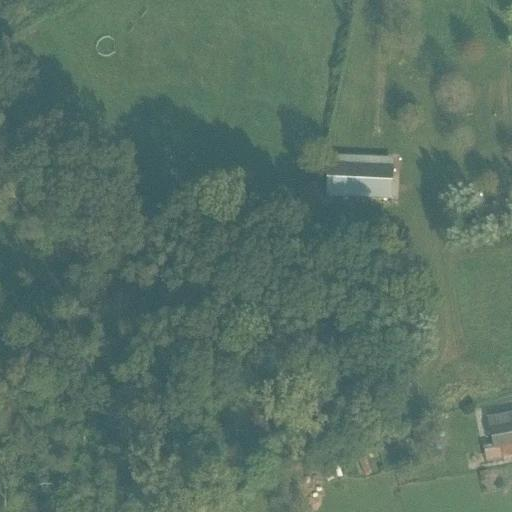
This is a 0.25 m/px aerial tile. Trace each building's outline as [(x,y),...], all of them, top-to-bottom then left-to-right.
[(327,165),(326,199),(391,201),(393,168),(327,165)] [(341,230),(341,244),(359,245),(359,231),(341,230)] [(511,414),(487,419),(493,452),(511,448),(511,414)] [(412,432),(415,447),(427,444),(423,429),(412,432)] [(338,459),(320,463),(325,486),(343,482),(338,459)]
